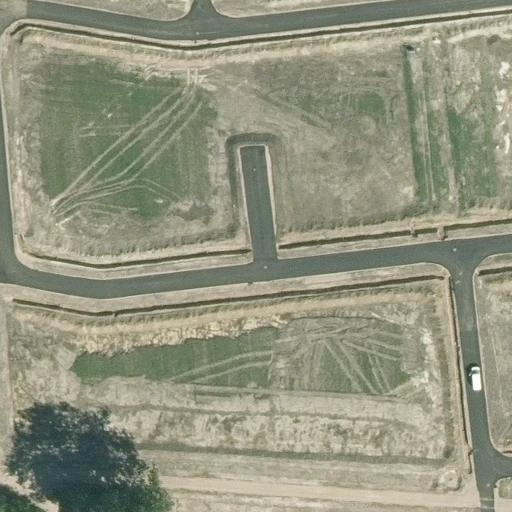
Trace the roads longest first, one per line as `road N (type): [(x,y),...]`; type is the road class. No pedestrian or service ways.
road 1 (track): [(0,471),(511,508)]
road 2 (residential): [(268,269),(96,290),(7,274),(0,193)]
road 3 (residential): [(450,0),(203,31)]
road 4 (residential): [(456,246),(485,467)]
road 5 (residential): [(203,31),(0,6)]
road 6 (residential): [(456,246),(268,269)]
